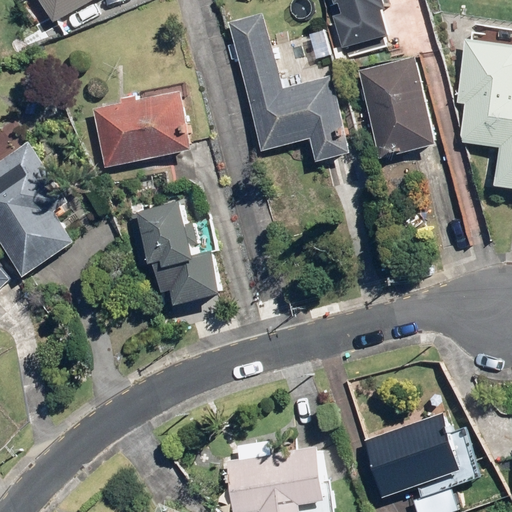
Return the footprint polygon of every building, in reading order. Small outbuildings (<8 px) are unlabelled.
[(96,0),(54,0),(64,17),(96,0)] [(347,0),(348,2),(353,1),(356,13),(344,17),(352,47),(404,33),(397,8),(402,7),(399,0),(347,0)] [(271,11),(237,20),(272,152),(320,139),(325,159),(368,148),(347,70),(290,86),(271,11)] [(511,38),(477,35),(471,101),(468,142),(510,146),(506,185),(511,185),(511,38)] [(429,53),(365,68),(386,155),(449,140),(429,53)] [(205,149),(194,88),(102,104),(113,165),(205,149)] [(7,120),(0,125),(0,226),(36,277),(90,238),(68,206),(81,197),(39,138),(26,147),(7,120)] [(211,246),(194,195),(132,216),(160,297),(182,290),(188,307),(235,291),(219,244),(211,246)] [(27,275),(0,248),(0,300),(1,302),(27,275)] [(453,410),(372,437),(392,496),(473,469),(453,410)] [(241,511),(336,511),(347,511),(343,478),(334,479),(329,442),(279,448),(278,440),(245,445),(246,449),(233,451),(241,511)] [(462,484),(422,499),(427,511),(464,511),(472,509),(462,484)] [(194,511),(168,501),(162,511),(194,511)]
